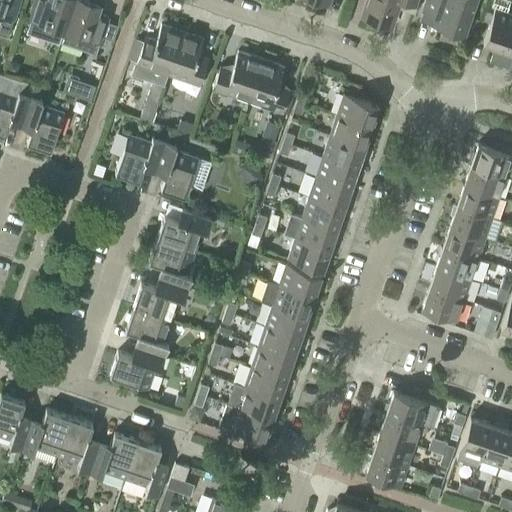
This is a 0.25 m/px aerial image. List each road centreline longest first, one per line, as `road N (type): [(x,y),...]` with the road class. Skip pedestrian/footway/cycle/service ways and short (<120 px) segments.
road 1 (residential): [(211,0),(368,56),(434,109)]
road 2 (residential): [(74,383),(126,217),(117,204),(70,189)]
road 3 (residential): [(359,332),(434,109)]
road 4 (residential): [(292,511),(359,332)]
road 5 (residential): [(511,382),(359,332)]
